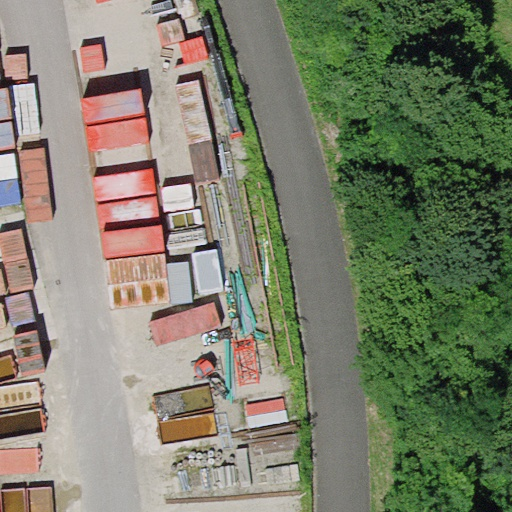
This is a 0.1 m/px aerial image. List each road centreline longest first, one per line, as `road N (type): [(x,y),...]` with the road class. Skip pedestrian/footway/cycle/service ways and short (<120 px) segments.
road 1 (residential): [(316,511),(320,252),(248,0)]
road 2 (unknown): [(53,0),(117,511)]
